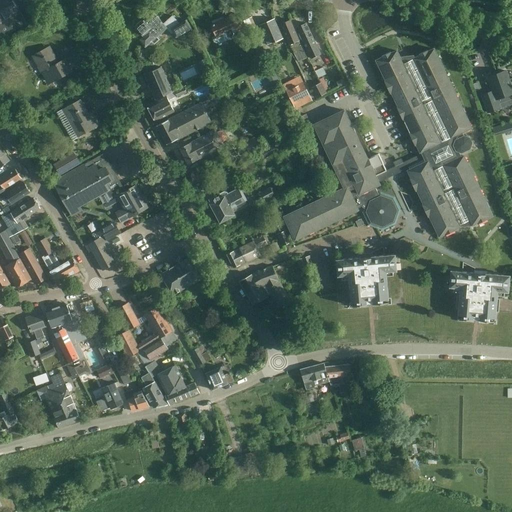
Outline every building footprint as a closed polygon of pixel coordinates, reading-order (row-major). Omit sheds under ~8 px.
[(0,0),(0,38),(27,24),(13,0),(0,0)] [(146,47),(166,28),(172,35),(173,34),(176,38),(191,29),(186,17),(179,22),(173,15),(163,24),(153,12),(148,17),(148,18),(145,21),(144,20),(143,21),(140,20),(136,24),(137,27),(136,27),(143,35),(139,39),(146,47)] [(245,32),(241,21),(238,15),(227,19),(225,14),(211,20),(213,25),(211,26),(215,35),(212,37),(214,42),(215,42),(237,32),(238,35),(245,32)] [(260,25),(264,35),(268,44),(283,38),(274,19),(260,25)] [(281,24),(290,44),(297,62),(308,57),(304,48),(302,49),(299,40),(290,20),(281,24)] [(306,23),(296,27),(297,28),(311,58),(309,59),(312,65),(320,61),(318,55),(321,54),(306,23)] [(34,55),(51,84),(72,72),(65,58),(58,62),(49,46),(34,55)] [(375,175),(379,182),(409,168),(410,170),(408,170),(412,178),(414,177),(420,188),(417,189),(424,204),(427,203),(432,214),(430,215),(436,229),(439,228),(442,235),(445,233),(446,235),(455,230),(454,229),(460,226),(459,225),(461,224),(461,225),(463,224),(464,225),(466,224),(467,225),(469,224),(469,225),(472,224),(472,225),(478,222),(478,223),(487,219),(487,218),(492,215),(489,207),(486,209),(481,197),(483,196),(473,174),(470,176),(465,164),(468,163),(464,156),(460,157),(459,153),(459,151),(462,152),(470,148),(472,143),(470,138),(464,135),(464,136),(462,132),(471,127),(468,119),(465,121),(460,110),(462,108),(455,94),(453,95),(448,84),(450,82),(443,68),(441,69),(435,58),(438,56),(434,49),(428,51),(428,50),(419,54),(419,56),(415,58),(414,56),(411,57),(411,56),(409,57),(408,56),(406,57),(405,56),(403,57),(403,56),(400,58),(397,50),(391,53),(391,52),(382,56),(382,57),(379,59),(382,66),(380,67),(387,81),(389,80),(394,91),(392,92),(399,107),(401,106),(407,117),(404,118),(411,133),(414,132),(419,143),(417,144),(420,152),(422,151),(423,153),(386,170),(375,175)] [(270,64),(277,61),(273,54),(269,50),(264,53),(270,64)] [(160,98),(166,95),(172,92),(161,66),(160,67),(145,74),(145,73),(144,74),(156,100),(160,98)] [(314,70),(314,71),(318,78),(322,76),(327,74),(323,66),(314,70)] [(274,69),(266,73),(273,85),(280,81),(274,69)] [(482,95),(488,112),(500,108),(498,103),(506,100),(505,96),(511,93),(511,88),(505,70),(488,77),(492,87),(490,88),(489,90),(490,92),(482,95)] [(294,107),(311,98),(300,76),(283,84),(294,107)] [(316,98),(325,93),(320,82),(310,87),(316,98)] [(175,91),(176,94),(178,97),(187,93),(184,87),(175,91)] [(211,122),(205,109),(219,102),(214,93),(207,96),(207,95),(198,100),(200,104),(168,120),(168,119),(158,125),(167,144),(211,122)] [(174,112),(167,98),(166,95),(160,98),(147,104),(156,121),(174,112)] [(80,99),(63,109),(78,137),(100,125),(94,115),(90,118),(80,99)] [(379,153),(368,159),(344,110),(314,124),(345,188),(347,187),(356,205),(361,203),(363,208),(366,209),(365,212),(371,223),(383,228),(394,222),(398,210),(393,199),(381,194),(379,195),(375,186),(380,184),(379,182),(375,175),(386,170),(383,164),(384,164),(379,153)] [(223,145),(215,130),(192,142),(178,150),(178,151),(179,150),(181,155),(182,158),(181,161),(182,164),(186,164),(186,165),(199,158),(223,145)] [(259,146),(254,137),(245,141),(250,150),(259,146)] [(0,167),(10,161),(0,146),(0,167)] [(110,165),(103,154),(86,164),(54,182),(72,215),(81,209),(79,206),(106,191),(109,197),(117,192),(113,184),(119,181),(114,173),(119,171),(115,163),(110,165)] [(0,182),(1,184),(0,184),(0,194),(6,191),(5,189),(22,178),(21,177),(16,169),(0,178),(0,182)] [(24,182),(7,192),(6,191),(0,194),(0,204),(3,209),(11,204),(31,192),(30,192),(24,182)] [(120,200),(124,207),(114,212),(120,222),(130,217),(148,207),(143,197),(142,198),(135,186),(119,195),(117,192),(109,197),(109,198),(108,199),(111,205),(120,200)] [(275,196),(270,187),(260,192),(265,201),(275,196)] [(358,210),(356,205),(347,187),(345,188),(284,216),(295,240),(302,237),(300,233),(306,230),(308,234),(314,231),(313,227),(319,224),(320,228),(327,225),(325,221),(331,219),(333,222),(339,219),(338,216),(344,213),(345,216),(352,213),(350,210),(356,207),(358,210)] [(216,196),(210,199),(212,203),(210,204),(220,222),(235,215),(234,212),(233,211),(247,204),(245,201),(247,200),(241,188),(238,189),(228,194),(227,192),(224,191),(220,194),(219,196),(217,197),(216,196)] [(34,198),(12,212),(4,217),(9,227),(5,229),(10,237),(24,229),(20,221),(40,208),(34,198)] [(107,240),(121,233),(113,220),(100,228),(107,240)] [(32,279),(20,258),(8,238),(10,237),(5,229),(0,232),(0,247),(9,264),(4,266),(17,288),(32,279)] [(27,246),(33,243),(26,230),(19,233),(27,246)] [(276,234),(282,246),(291,242),(286,230),(276,234)] [(14,244),(20,240),(17,234),(10,238),(14,244)] [(107,242),(106,241),(103,235),(86,245),(90,252),(92,250),(103,270),(115,264),(104,244),(107,242)] [(260,255),(257,249),(267,244),(263,235),(253,239),(254,242),(227,254),(234,267),(246,262),(260,255)] [(35,243),(44,257),(54,251),(46,237),(35,243)] [(37,284),(47,278),(30,248),(20,254),(37,284)] [(373,256),(372,253),(359,254),(360,257),(337,259),(338,276),(342,275),(342,280),(349,279),(351,302),(357,302),(357,305),(383,303),(383,299),(389,299),(387,276),(394,275),(393,271),(397,270),(396,254),(373,256)] [(193,254),(160,274),(173,296),(206,276),(193,254)] [(305,267),(312,264),(309,256),(302,258),(305,267)] [(73,258),(50,271),(56,281),(65,275),(67,278),(80,270),(73,258)] [(0,265),(0,288),(10,283),(0,265)] [(254,273),(240,281),(253,304),(268,295),(270,294),(278,307),(290,300),(281,285),(273,266),(254,273)] [(509,292),(510,276),(452,270),(450,287),(454,287),(453,291),(460,292),(460,295),(457,295),(455,309),(459,309),(458,315),(464,315),(464,319),(490,321),(490,318),(496,318),(498,296),(505,296),(505,292),(509,292)] [(70,314),(67,304),(46,311),(51,327),(69,363),(66,364),(71,374),(76,371),(78,376),(86,373),(87,375),(93,373),(108,366),(107,365),(99,348),(90,353),(85,344),(80,347),(74,335),(73,333),(82,330),(76,312),(70,314)] [(129,304),(118,310),(130,330),(140,323),(137,318),(129,304)] [(173,331),(157,306),(137,318),(140,323),(147,320),(148,322),(148,323),(147,325),(152,332),(153,333),(154,332),(155,334),(152,336),(150,335),(141,341),(141,342),(137,345),(140,350),(173,331)] [(31,331),(33,330),(36,339),(44,336),(41,328),(47,326),(42,313),(26,318),(31,331)] [(0,327),(0,329),(5,341),(13,337),(7,324),(0,327)] [(137,345),(129,330),(115,338),(126,358),(129,356),(146,386),(143,388),(154,407),(167,404),(154,380),(138,352),(140,350),(137,345)] [(172,343),(178,340),(173,331),(140,350),(138,352),(154,380),(158,378),(167,395),(176,392),(186,386),(176,365),(163,371),(154,358),(173,345),(172,343)] [(30,357),(40,354),(35,340),(25,343),(30,357)] [(205,352),(201,346),(191,351),(199,365),(211,359),(207,351),(205,352)] [(108,364),(113,372),(117,371),(125,385),(133,380),(119,356),(111,361),(112,362),(108,364)] [(331,384),(325,366),(324,363),(300,369),(304,382),(306,390),(315,387),(314,385),(329,381),(330,384),(331,384)] [(113,373),(113,372),(108,364),(107,365),(108,366),(93,373),(96,380),(107,375),(108,376),(113,373)] [(234,381),(230,372),(227,364),(221,367),(206,373),(213,390),(234,381)] [(325,366),(331,384),(342,383),(355,380),(352,373),(351,373),(350,364),(325,366)] [(64,384),(63,382),(58,372),(49,375),(52,382),(56,388),(58,395),(65,414),(64,415),(68,424),(80,420),(78,415),(69,391),(71,390),(73,388),(70,383),(68,383),(64,384)] [(56,388),(52,382),(53,383),(37,391),(41,400),(47,398),(59,427),(68,424),(64,415),(65,414),(58,395),(56,388)] [(106,396),(97,401),(101,411),(111,407),(112,408),(123,403),(114,383),(103,388),(106,396)] [(186,386),(191,395),(199,392),(194,383),(186,386)] [(186,386),(176,392),(167,395),(166,396),(171,406),(191,395),(186,386)] [(132,411),(149,406),(141,390),(134,393),(132,389),(124,393),(126,401),(129,400),(132,411)] [(19,422),(14,412),(7,394),(0,396),(0,401),(4,411),(0,412),(0,421),(4,429),(14,425),(13,425),(19,422)] [(24,409),(20,409),(17,412),(18,417),(23,418),(26,415),(24,409)] [(185,413),(176,416),(179,425),(188,422),(185,413)] [(337,442),(349,439),(348,432),(339,434),(340,436),(336,437),(337,442)] [(366,456),(363,448),(367,447),(363,436),(351,440),(354,451),(358,450),(361,457),(366,456)] [(151,441),(152,448),(159,448),(158,440),(151,441)] [(249,474),(245,459),(245,454),(228,458),(232,478),(249,474)]
